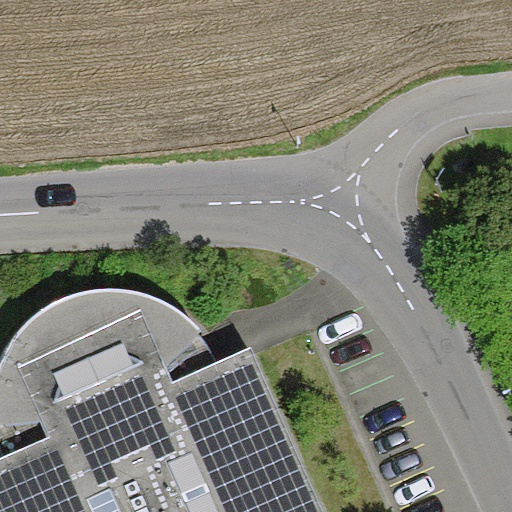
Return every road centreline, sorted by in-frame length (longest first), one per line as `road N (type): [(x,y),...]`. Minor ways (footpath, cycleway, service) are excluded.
road 1 (residential): [(341,214),(396,267),(508,511)]
road 2 (residential): [(0,213),(276,197),(341,214)]
road 3 (residential): [(341,214),(381,150),(442,101),(511,94)]
